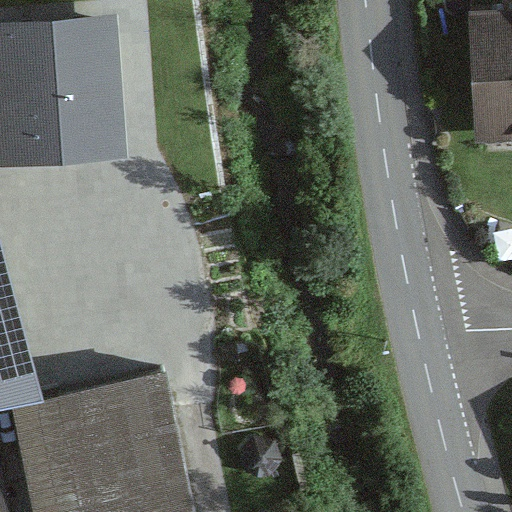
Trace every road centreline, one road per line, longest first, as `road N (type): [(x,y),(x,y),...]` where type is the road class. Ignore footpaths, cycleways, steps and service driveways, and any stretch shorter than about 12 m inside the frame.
road 1 (tertiary): [(365,0),(417,331)]
road 2 (tertiary): [(417,331),(463,511)]
